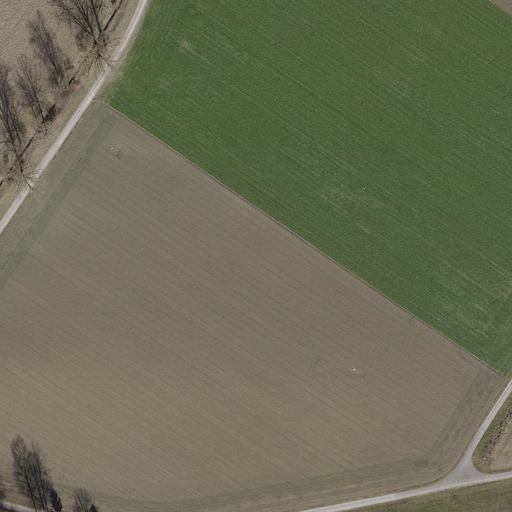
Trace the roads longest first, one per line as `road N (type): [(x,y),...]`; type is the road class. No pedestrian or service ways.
road 1 (track): [(0,230),(104,75),(143,0)]
road 2 (track): [(313,511),(511,473)]
road 3 (track): [(511,384),(447,485)]
